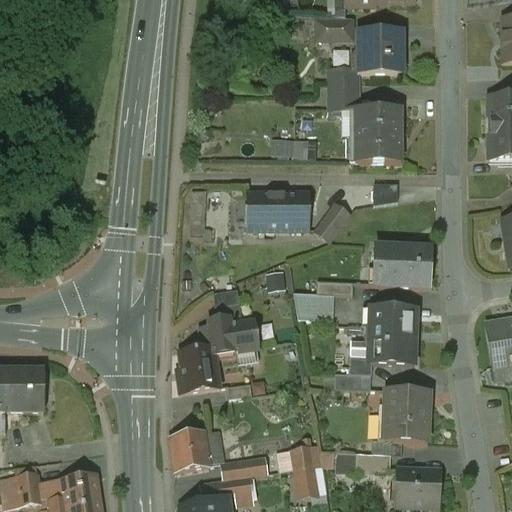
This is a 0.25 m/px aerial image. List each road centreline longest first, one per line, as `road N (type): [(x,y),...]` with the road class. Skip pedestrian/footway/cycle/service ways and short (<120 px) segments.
road 1 (secondary): [(163,0),(134,324)]
road 2 (residential): [(449,0),(454,301)]
road 3 (residential): [(454,301),(485,511)]
road 4 (secondary): [(134,324),(140,511)]
road 5 (secondary): [(0,323),(134,324)]
